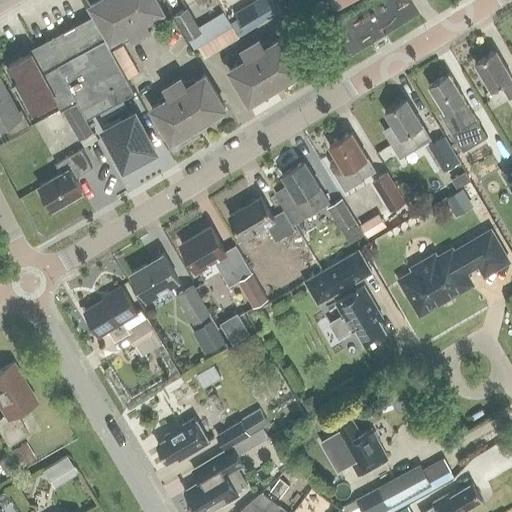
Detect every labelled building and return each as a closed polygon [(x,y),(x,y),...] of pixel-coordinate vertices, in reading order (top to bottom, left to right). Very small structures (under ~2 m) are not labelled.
[(145,20),(163,10),(156,0),(99,0),(91,5),(111,40),(128,30),(131,35),(148,25),(145,20)] [(274,0),(261,0),(235,15),(246,33),(282,12),(276,2),(274,0)] [(331,0),(336,9),(353,0),(331,0)] [(173,15),(188,40),(202,32),(188,7),(173,15)] [(32,52),(9,64),(34,111),(48,103),(46,100),(54,96),(61,109),(78,100),(88,119),(100,113),(123,100),(135,93),(95,21),(94,21),(94,22),(80,30),(79,30),(80,30),(66,38),(65,37),(65,38),(51,46),(50,44),(48,45),(49,47),(38,52),(37,51),(36,51),(38,53),(33,55),(32,52)] [(226,31),(233,41),(239,37),(233,27),(226,31)] [(226,45),(233,41),(226,31),(220,35),(226,45)] [(213,39),(219,49),(226,45),(220,35),(213,39)] [(303,69),(283,37),(265,48),(262,43),(244,54),(247,59),(229,70),(249,102),(303,69)] [(212,53),(219,49),(213,39),(206,43),(212,53)] [(206,43),(199,47),(205,58),(212,53),(206,43)] [(116,57),(127,51),(123,44),(112,50),(116,57)] [(120,64),(131,58),(127,51),(116,57),(120,64)] [(511,77),(496,51),(475,63),(491,90),(501,84),(509,98),(511,96),(511,78),(511,77)] [(125,71),(135,66),(131,58),(120,64),(125,71)] [(135,66),(125,71),(129,78),(139,73),(135,66)] [(487,136),(465,100),(448,73),(429,85),(445,112),(441,115),(463,151),(487,136)] [(172,140),(225,107),(205,75),(187,86),(184,81),(167,92),(170,97),(152,108),(172,140)] [(0,127),(4,125),(11,138),(31,127),(22,109),(18,111),(0,78),(0,77),(0,127)] [(419,143),(429,137),(422,125),(422,124),(407,99),(385,112),(400,138),(411,131),(419,143)] [(123,100),(100,113),(103,120),(127,107),(123,100)] [(78,110),(56,123),(73,153),(85,173),(108,159),(78,110)] [(135,113),(105,129),(124,166),(155,149),(135,113)] [(352,132),(329,146),(336,157),(331,160),(331,166),(334,171),(345,190),(362,179),(362,178),(375,170),(352,132)] [(443,170),(455,165),(460,162),(460,161),(445,136),(429,146),(443,170)] [(61,173),(39,186),(52,208),(82,191),(72,173),(77,170),(80,175),(85,173),(73,153),(56,164),(61,173)] [(328,201),(304,161),(282,175),(288,185),(275,193),(293,223),(328,201)] [(511,164),(501,171),(511,188),(511,164)] [(387,172),(373,181),(390,210),(405,201),(387,172)] [(470,182),(465,174),(452,182),(456,190),(470,182)] [(473,205),(462,187),(445,198),(456,215),(473,205)] [(273,216),(261,197),(230,215),(243,238),(266,224),(276,241),(295,230),(283,210),(273,216)] [(342,199),(326,208),(341,230),(342,229),(350,243),(364,234),(356,220),(342,199)] [(368,237),(378,231),(370,219),(360,224),(368,237)] [(238,280),(252,272),(236,245),(225,251),(211,226),(181,244),(196,270),(214,259),(229,286),(238,280)] [(403,280),(406,285),(405,288),(408,294),(411,294),(421,311),(469,283),(463,272),(479,263),(485,273),(507,260),(491,231),(452,254),(451,252),(436,261),(434,257),(415,268),(417,272),(403,280)] [(372,272),(359,249),(304,281),(318,304),(372,272)] [(131,273),(146,299),(179,280),(163,254),(131,273)] [(309,255),(299,261),(307,275),(318,269),(309,255)] [(252,272),(238,280),(243,289),(257,281),(252,272)] [(211,312),(194,284),(176,294),(194,322),(211,312)] [(162,342),(147,318),(128,330),(122,321),(137,313),(121,286),(109,293),(110,296),(85,311),(100,335),(109,330),(115,340),(126,334),(134,345),(149,336),(156,346),(162,342)] [(341,316),(330,323),(339,339),(350,332),(349,330),(351,329),(352,330),(356,328),(365,344),(386,331),(379,319),(383,317),(364,286),(336,303),(344,317),(342,318),(341,316)] [(221,321),(232,342),(252,332),(240,311),(221,321)] [(214,320),(203,326),(216,348),(226,342),(214,320)] [(14,364),(13,362),(0,370),(0,404),(6,414),(0,417),(0,432),(8,445),(28,433),(15,412),(36,400),(27,385),(25,386),(13,365),(14,364)] [(214,364),(196,374),(203,387),(221,377),(214,364)] [(399,391),(411,394),(414,380),(403,377),(399,391)] [(217,435),(225,448),(269,422),(261,408),(217,435)] [(168,462),(178,456),(179,459),(209,441),(195,417),(165,435),(167,438),(157,444),(168,462)] [(351,463),(358,476),(388,459),(371,429),(360,435),(351,417),(336,425),(340,431),(321,441),(338,470),(351,463)] [(232,446),(238,456),(254,447),(248,437),(232,446)] [(23,466),(37,459),(26,441),(12,449),(23,466)] [(185,491),(198,511),(205,511),(222,502),(224,504),(238,495),(237,492),(248,485),(237,468),(243,464),(232,446),(193,470),(201,482),(185,491)] [(0,464),(7,476),(17,470),(8,456),(0,460),(0,464)] [(377,486),(388,507),(432,484),(421,463),(377,486)] [(434,506),(423,511),(469,511),(471,511),(469,508),(483,500),(473,483),(451,496),(449,493),(432,503),(434,506)] [(275,511),(280,506),(262,492),(238,511),(275,511)]
